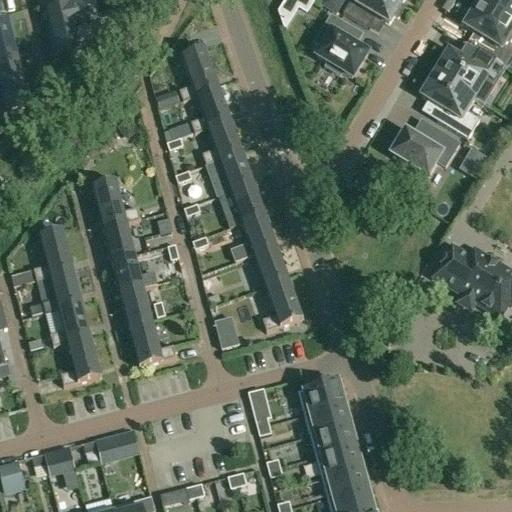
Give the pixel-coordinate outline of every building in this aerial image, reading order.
[(313,4),(306,0),(287,0),(278,15),(284,31),(298,9),(307,14),(313,4)] [(403,6),(391,0),(356,0),(353,5),(350,4),(342,17),(367,31),(374,19),(389,28),(394,20),(398,22),(405,10),(402,8),(403,6)] [(511,0),(481,0),(478,6),(511,27),(511,0)] [(97,23),(97,22),(95,14),(105,12),(102,1),(46,16),(56,53),(79,47),(74,29),(97,23)] [(511,42),(511,27),(478,6),(473,15),(469,13),(461,26),(465,28),(463,30),(489,46),(481,58),(499,68),(506,73),(511,63),(511,46),(510,46),(511,42)] [(355,34),(331,19),(314,46),(322,51),(316,60),(328,67),(325,71),(340,79),(342,76),(352,82),(367,57),(348,46),(355,34)] [(119,24),(123,40),(134,31),(131,21),(119,24)] [(8,25),(0,27),(0,70),(19,66),(8,25)] [(204,54),(182,62),(192,90),(179,95),(183,107),(219,94),(204,54)] [(466,66),(448,55),(446,58),(443,56),(436,68),(439,70),(434,78),(474,102),(477,104),(499,68),(481,58),(477,55),(472,65),(466,66)] [(16,67),(0,71),(0,100),(3,114),(27,108),(16,67)] [(474,102),(434,78),(430,85),(427,83),(419,95),(423,97),(421,100),(443,114),(436,125),(467,144),(479,124),(466,116),(474,102)] [(230,126),(219,94),(196,102),(204,122),(190,127),(194,139),(208,134),(230,126)] [(183,107),(179,95),(155,104),(158,116),(183,107)] [(242,157),(230,126),(208,134),(215,153),(203,157),(207,169),(219,165),(242,157)] [(390,159),(428,182),(437,166),(445,171),(459,148),(436,134),(427,149),(405,135),(403,137),(399,135),(391,148),(395,151),(390,159)] [(180,143),(167,148),(169,156),(183,151),(180,143)] [(253,189),(242,157),(219,165),(231,197),(253,189)] [(188,176),(175,181),(178,189),(191,184),(188,176)] [(123,216),(116,188),(94,194),(104,233),(126,227),(140,224),(137,212),(123,216)] [(264,220),(253,189),(231,197),(242,228),(264,220)] [(197,209),(184,213),(187,222),(200,217),(197,209)] [(276,251),(264,220),(242,228),(249,247),(232,254),(236,266),(254,260),(276,251)] [(172,236),(168,223),(158,226),(161,238),(172,236)] [(126,227),(104,233),(113,266),(135,261),(126,227)] [(34,274),(37,285),(51,282),(73,276),(63,235),(40,241),(48,270),(34,274)] [(205,242),(192,246),(195,254),(208,249),(205,242)] [(175,249),(168,251),(171,265),(179,263),(175,249)] [(287,283),(276,251),(254,260),(265,291),(287,283)] [(499,322),(509,306),(510,307),(511,307),(511,282),(498,274),(500,270),(485,261),(483,264),(471,258),(469,262),(451,251),(433,282),(499,322)] [(135,261),(113,266),(121,299),(143,293),(135,261)] [(42,306),(45,318),(59,315),(82,309),(73,276),(51,282),(56,303),(42,306)] [(11,280),(14,291),(25,288),(22,277),(11,280)] [(302,323),(287,283),(265,291),(275,320),(262,324),(266,336),(302,323)] [(143,293),(121,299),(129,331),(130,331),(152,326),(143,293)] [(218,298),(209,301),(211,307),(220,304),(218,298)] [(30,322),(45,318),(42,306),(27,310),(30,322)] [(154,309),(157,322),(165,320),(162,307),(154,309)] [(54,351),(68,347),(90,342),(82,309),(59,315),(65,336),(51,339),(54,351)] [(232,321),(214,326),(221,355),(239,350),(232,321)] [(159,354),(152,326),(130,331),(140,371),(176,362),(173,350),(159,354)] [(27,345),(31,357),(42,354),(39,342),(27,345)] [(61,379),(64,391),(101,381),(90,342),(68,347),(75,375),(61,379)] [(303,419),(345,407),(339,386),(297,397),(303,419)] [(303,419),(309,440),(351,429),(345,407),(303,419)] [(255,426),(257,433),(269,430),(267,422),(255,426)] [(315,462),(357,450),(351,429),(309,440),(315,462)] [(269,430),(257,433),(259,441),(271,438),(269,430)] [(108,443),(95,446),(100,466),(114,462),(108,443)] [(97,456),(95,447),(84,450),(86,459),(97,456)] [(321,483),(362,472),(357,450),(315,462),(321,483)] [(70,454),(59,456),(61,466),(72,462),(70,454)] [(44,461),(32,464),(35,472),(46,469),(44,461)] [(266,467),(268,475),(280,472),(278,464),(266,467)] [(18,467),(0,471),(0,482),(3,495),(24,490),(18,467)] [(280,472),(268,475),(270,483),(282,480),(280,472)] [(362,472),(321,483),(327,504),(368,493),(362,472)] [(243,478),(235,480),(238,492),(246,490),(243,478)] [(229,493),(237,491),(234,480),(226,482),(229,493)] [(200,488),(192,490),(195,501),(203,500),(200,488)] [(195,501),(192,490),(184,492),(187,503),(195,501)] [(327,504),(328,511),(373,511),(368,493),(327,504)]
